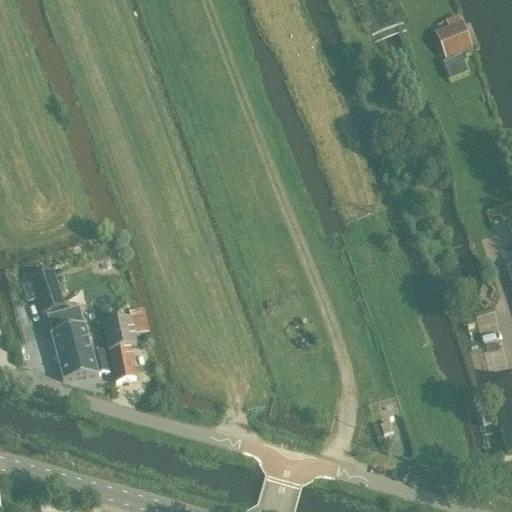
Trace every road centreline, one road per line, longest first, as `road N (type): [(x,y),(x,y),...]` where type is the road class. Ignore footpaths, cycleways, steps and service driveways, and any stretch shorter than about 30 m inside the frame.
road 1 (unclassified): [(0,373),(289,458)]
road 2 (unclassified): [(289,458),(457,511)]
road 3 (tertiary): [(0,464),(167,511)]
